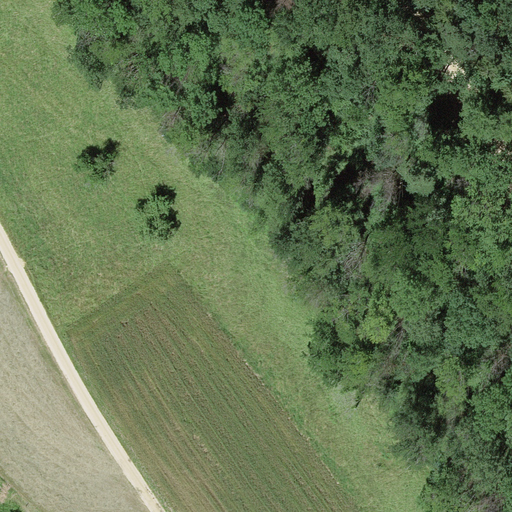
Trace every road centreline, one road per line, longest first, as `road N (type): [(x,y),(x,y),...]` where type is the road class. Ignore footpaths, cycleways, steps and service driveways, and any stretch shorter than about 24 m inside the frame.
road 1 (track): [(164,511),(83,387),(0,231)]
road 2 (track): [(511,161),(471,107),(419,0)]
